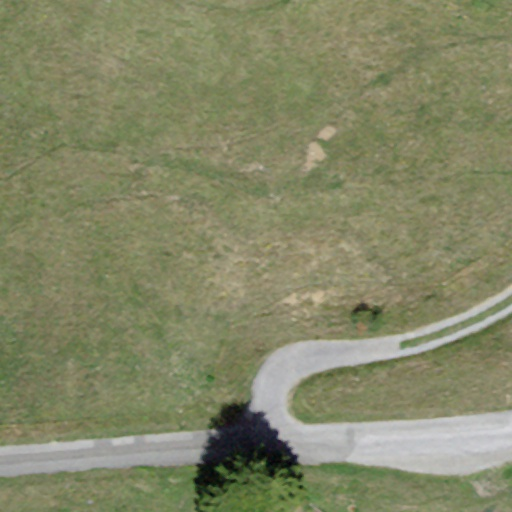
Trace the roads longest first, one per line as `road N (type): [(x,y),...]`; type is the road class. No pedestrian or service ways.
road 1 (unclassified): [(511,435),(0,475)]
road 2 (track): [(283,456),(278,392),(294,372),(423,353),(511,320)]
